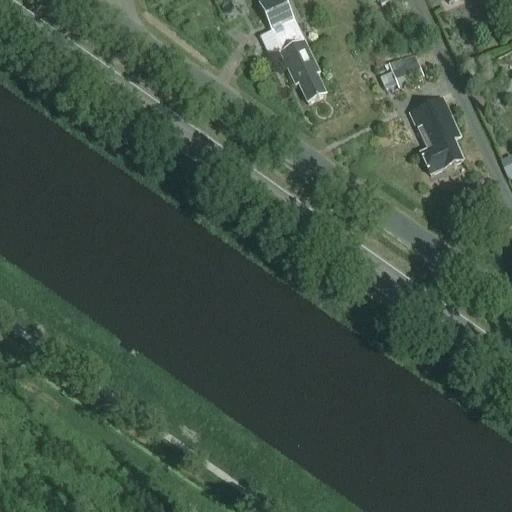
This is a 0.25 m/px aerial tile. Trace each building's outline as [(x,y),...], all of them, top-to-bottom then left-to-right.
[(281,0),(274,0),(257,8),(295,89),(298,87),(307,106),(324,98),(315,78),(318,77),(281,0)] [(390,0),(376,0),(380,9),(392,3),(390,0)] [(413,56),(388,67),(399,91),(424,79),(413,56)] [(431,179),(463,164),(454,144),(460,141),(443,103),(411,117),(427,154),(421,157),(431,179)] [(511,155),(511,153),(500,159),(508,183),(511,180),(511,155)]
